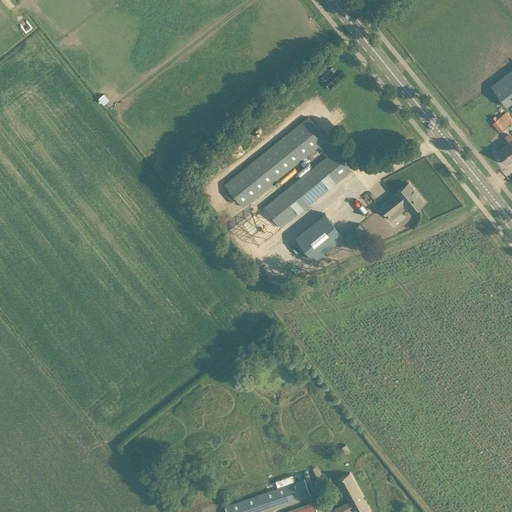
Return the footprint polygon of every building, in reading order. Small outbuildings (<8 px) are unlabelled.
[(511,69),(491,86),(506,106),(511,101),(511,69)] [(494,122),(493,123),(500,132),(511,122),(504,113),(498,119),(494,122)] [(242,225),(258,245),(351,170),(308,117),(225,185),(243,207),(318,146),(327,156),(242,225)] [(497,152),(507,164),(511,160),(511,131),(505,137),(509,142),(497,152)] [(396,194),(380,206),(388,216),(404,204),(407,208),(411,213),(417,208),(425,202),(409,182),(401,189),(395,193),(396,194)] [(325,214),(297,237),(315,260),(344,237),(325,214)] [(247,400),(255,395),(250,387),(242,392),(247,400)] [(347,444),(342,447),(345,453),(350,451),(347,444)] [(316,466),(313,468),(323,488),(326,486),(316,466)] [(347,511),(352,509),(354,511),(371,511),(350,472),(336,480),(348,502),(334,509),(336,511),(347,511)] [(278,488),(225,507),(227,511),(259,511),(310,495),(307,485),(304,479),(295,482),(293,475),(275,481),(278,488)] [(317,511),(316,508),(313,503),(286,511),(317,511)]
